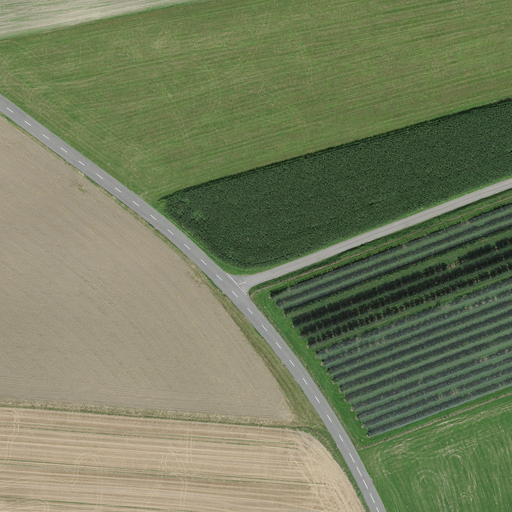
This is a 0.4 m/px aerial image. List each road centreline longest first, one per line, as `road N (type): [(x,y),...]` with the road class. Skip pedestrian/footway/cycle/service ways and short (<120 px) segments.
road 1 (unclassified): [(231,290),(511,184)]
road 2 (tertiary): [(0,102),(166,228),(231,290)]
road 3 (tertiary): [(231,290),(310,388),(378,511)]
